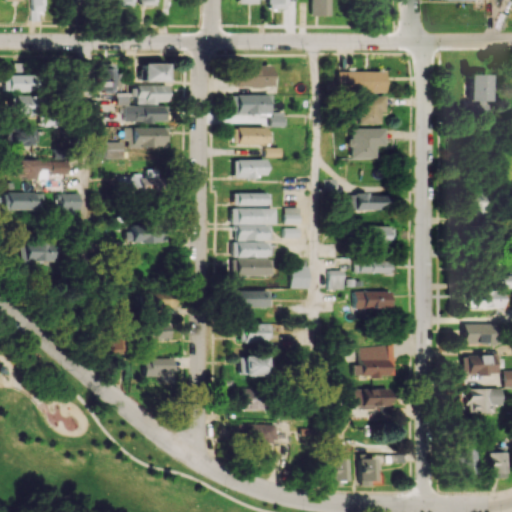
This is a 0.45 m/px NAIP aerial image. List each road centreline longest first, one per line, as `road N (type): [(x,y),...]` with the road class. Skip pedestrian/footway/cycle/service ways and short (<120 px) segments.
road 1 (residential): [(511,502),(341,504),(238,480),(165,437),(0,298)]
road 2 (residential): [(511,41),(0,41)]
road 3 (residential): [(418,41),(427,96),(425,505)]
road 4 (residential): [(208,41),(199,460)]
